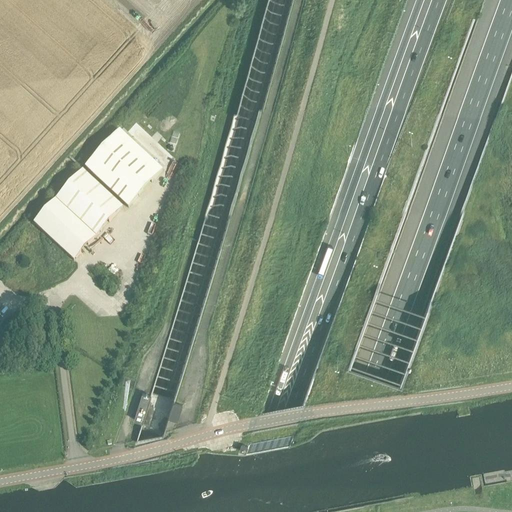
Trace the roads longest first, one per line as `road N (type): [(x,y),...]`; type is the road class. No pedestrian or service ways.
road 1 (motorway): [(420,0),(237,511)]
road 2 (motorway): [(439,0),(257,511)]
road 3 (motorway): [(329,511),(511,2)]
road 4 (track): [(229,2),(174,170),(82,279),(54,293),(75,468)]
road 5 (tertiary): [(0,481),(230,428),(511,386)]
